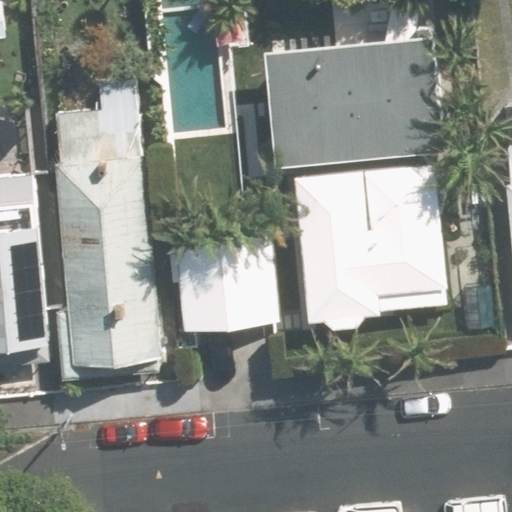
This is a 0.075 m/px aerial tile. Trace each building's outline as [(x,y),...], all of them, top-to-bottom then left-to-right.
[(440,27),(270,44),(282,159),(452,142),(440,27)] [(143,102),(52,110),(75,355),(165,347),(143,102)] [(440,155),(302,166),(314,313),(453,302),(440,155)] [(37,178),(0,181),(0,341),(52,336),(37,178)] [(273,213),(178,221),(188,325),(282,317),(273,213)]
